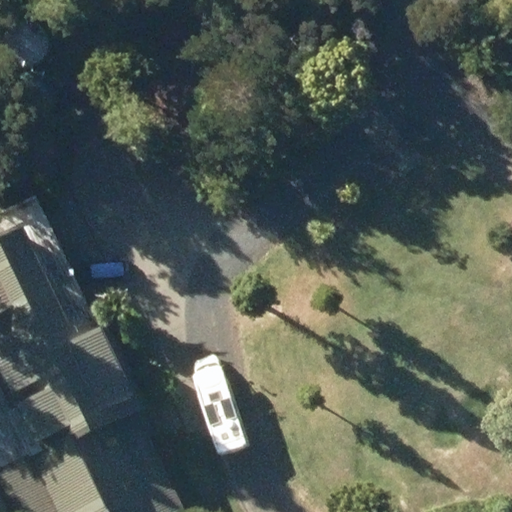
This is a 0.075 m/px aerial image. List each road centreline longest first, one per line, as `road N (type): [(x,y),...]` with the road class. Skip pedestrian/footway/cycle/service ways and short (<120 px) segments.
road 1 (track): [(291,511),(255,489),(221,396),(204,307),(262,244),(348,172)]
road 2 (track): [(204,307),(51,128),(0,127)]
road 3 (track): [(348,172),(390,0)]
road 4 (track): [(369,103),(511,173)]
